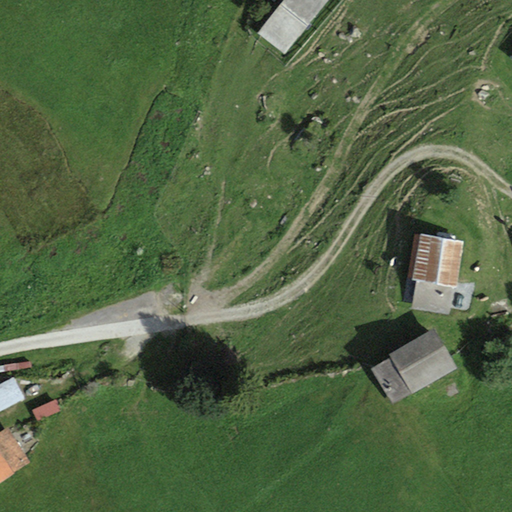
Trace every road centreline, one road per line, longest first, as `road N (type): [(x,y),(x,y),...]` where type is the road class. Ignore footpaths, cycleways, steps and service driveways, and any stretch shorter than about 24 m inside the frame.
road 1 (track): [(511,192),(466,157),(438,149),(411,156),(389,168),(336,245),(275,304),(162,322),(254,266),(314,199),(400,71),(466,0)]
road 2 (unclassified): [(162,322),(0,349)]
